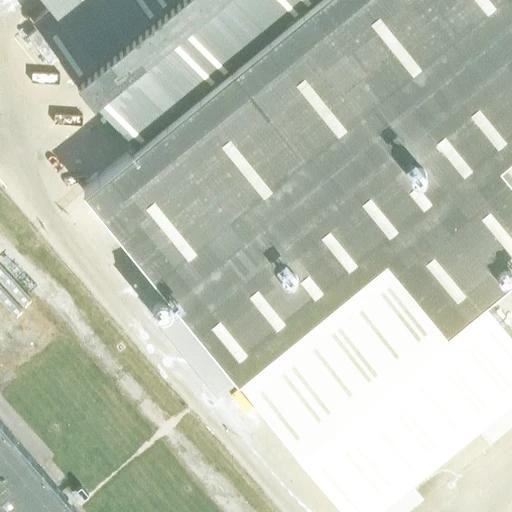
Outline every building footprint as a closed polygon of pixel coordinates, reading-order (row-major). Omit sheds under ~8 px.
[(46,0),(50,4),(32,18),(137,144),(307,5),(313,0),(46,0)] [(511,0),(313,0),(307,5),(137,144),(84,188),(206,338),(237,375),(385,254),(447,328),(484,297),(511,273),(511,178),(498,162),(511,150),(511,0)] [(368,511),(511,394),(511,331),(484,297),(447,328),(385,254),(237,375),(349,511),(368,511)] [(497,437),(511,422),(511,398),(485,425),(497,437)] [(0,511),(78,511),(0,421),(0,511)]
